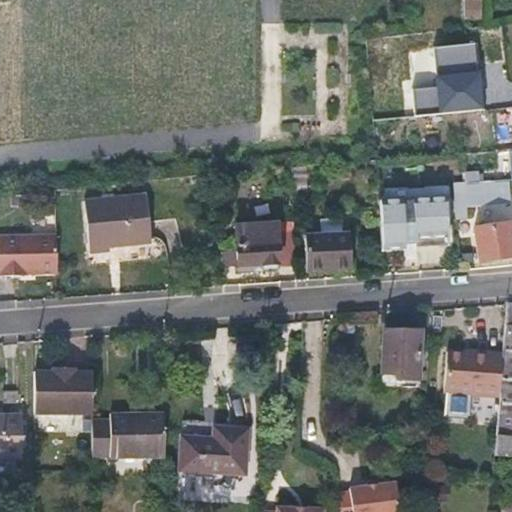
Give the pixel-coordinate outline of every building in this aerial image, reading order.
[(484,0),(466,0),(466,19),(484,19),(484,0)] [(475,44),(435,48),(439,86),(412,88),(415,116),(481,110),(475,44)] [(307,168),(292,170),(293,200),(307,198),(307,168)] [(510,182),(468,185),(468,207),(511,204),(510,182)] [(145,191),(130,192),(131,202),(146,201),(145,191)] [(466,193),(455,193),(456,221),(468,220),(466,193)] [(26,195),(9,196),(10,210),(28,208),(26,195)] [(380,202),(382,251),(403,250),(403,245),(416,244),(416,240),(447,239),(446,198),(412,200),(412,203),(402,204),(402,201),(380,202)] [(131,202),(86,207),(91,258),(111,256),(111,252),(150,248),(146,201),(131,202)] [(511,223),(497,225),(473,227),(477,262),(511,257),(511,223)] [(294,228),(277,229),(277,237),(294,236),(294,228)] [(278,269),(295,268),(294,236),(277,237),(277,229),(235,231),(237,270),(248,270),(248,275),(275,275),(275,267),(278,267),(278,269)] [(25,272),(56,272),(56,234),(0,234),(0,273),(25,274),(25,272)] [(304,238),(305,273),(350,270),(347,235),(304,238)] [(499,398),(495,444),(494,458),(511,459),(511,312),(506,312),(502,355),(499,398)] [(382,332),(369,331),(368,376),(396,377),(397,382),(416,383),(417,331),(383,329),(382,332)] [(471,396),(499,398),(502,355),(473,352),(473,355),(448,354),(442,416),(467,419),(467,415),(469,415),(471,396)] [(50,376),(31,376),(31,418),(90,417),(90,375),(74,374),(73,372),(52,372),(50,376)] [(18,388),(0,387),(0,430),(18,431),(18,388)] [(162,418),(110,419),(110,422),(110,463),(163,462),(162,418)] [(110,422),(90,422),(91,464),(110,463),(110,422)] [(228,477),(229,429),(182,426),(178,475),(228,477)] [(250,430),(229,429),(228,477),(246,478),(250,430)] [(359,481),(345,480),(344,505),(357,506),(359,509),(406,511),(407,480),(359,477),(359,481)] [(279,492),(265,492),(264,510),(280,511),(279,511),(325,511),(326,488),(281,487),(279,492)]
